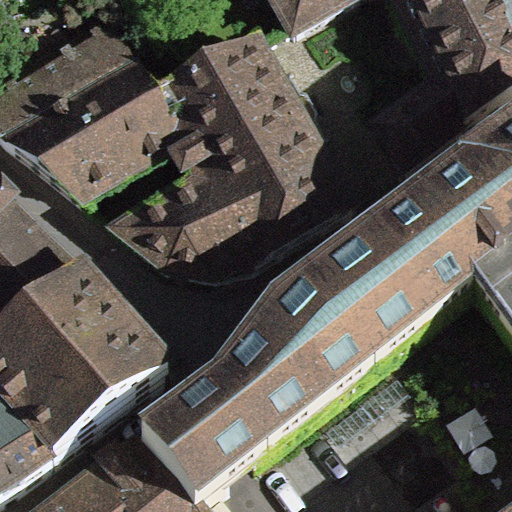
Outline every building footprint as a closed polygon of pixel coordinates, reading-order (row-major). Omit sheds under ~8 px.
[(270,0),(294,41),(365,0),(270,0)] [(393,0),(440,96),(376,140),(405,180),(474,130),(511,102),(511,18),(502,0),(393,0)] [(0,142),(7,151),(134,72),(113,25),(0,94),(0,142)] [(311,244),(352,220),(326,176),(255,52),(157,103),(176,154),(197,190),(252,278),(311,244)] [(134,72),(7,151),(49,184),(80,209),(176,154),(157,103),(136,71),(134,72)] [(511,511),(511,147),(477,173),(465,181),(276,321),(215,398),(193,415),(147,451),(194,511),(208,511),(474,303),(511,355),(511,511)] [(194,283),(216,286),(252,278),(197,190),(119,240),(167,279),(194,283)] [(0,350),(0,351),(76,285),(0,212),(0,350)] [(0,511),(23,496),(85,450),(164,391),(165,393),(171,388),(166,384),(126,341),(76,285),(0,351),(0,350),(0,414),(10,426),(0,433),(0,511)] [(194,511),(147,451),(83,501),(68,511),(194,511)]
